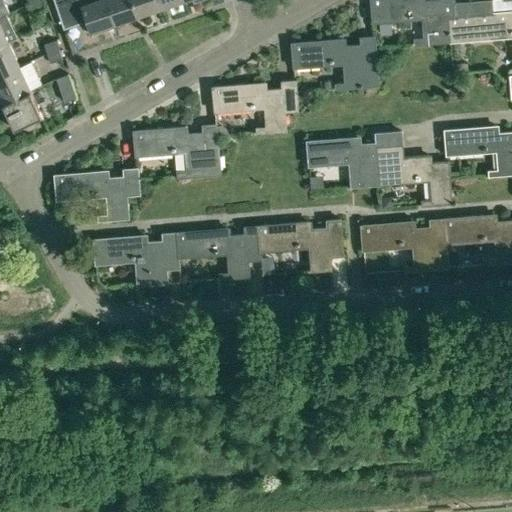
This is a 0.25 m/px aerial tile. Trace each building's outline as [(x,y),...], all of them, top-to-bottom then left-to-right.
[(0,0),(0,17),(7,14),(10,13),(3,0),(0,0)] [(42,0),(38,0),(30,3),(33,13),(45,8),(42,0)] [(116,23),(107,0),(54,0),(64,28),(83,22),(85,30),(91,28),(92,32),(94,31),(116,23)] [(107,0),(116,23),(138,16),(133,0),(107,0)] [(158,0),(133,0),(138,16),(161,8),(158,0)] [(184,0),(183,0),(158,0),(161,8),(184,0)] [(455,16),(454,3),(453,0),(435,0),(423,1),(422,0),(370,0),(373,22),(423,18),(424,37),(414,38),(415,44),(456,41),(455,16)] [(511,0),(494,0),(454,3),(455,16),(493,13),(511,11),(511,0)] [(455,16),(456,41),(511,37),(511,11),(493,13),(455,16)] [(7,14),(0,17),(0,46),(9,42),(18,38),(7,14)] [(294,68),(345,63),(346,82),(336,83),(336,88),(379,85),(375,36),(361,36),(361,44),(344,45),(343,38),(292,42),(294,68)] [(44,44),(47,53),(59,49),(56,39),(44,44)] [(0,46),(0,76),(20,67),(9,42),(0,46)] [(63,59),(59,49),(47,53),(51,63),(63,59)] [(31,91),(20,67),(0,76),(0,95),(4,104),(5,103),(31,91)] [(64,102),(77,97),(69,74),(56,78),(64,102)] [(287,130),(285,111),(299,110),(296,80),(282,81),(283,89),(265,90),(264,82),(213,86),(215,112),(265,108),(266,127),(257,127),(257,132),(287,130)] [(31,91),(5,103),(4,104),(16,130),(17,129),(16,127),(21,125),(22,128),(29,130),(35,127),(38,120),(37,118),(41,115),(43,118),(44,117),(31,91)] [(185,127),(134,131),(136,156),(186,152),(188,171),(178,172),(178,177),(221,173),(217,124),(203,125),(203,132),(186,134),(185,127)] [(511,132),(497,133),(496,126),(445,130),(447,155),(497,151),(499,170),(489,171),(489,176),(511,173),(511,132)] [(376,133),(377,142),(359,144),(358,137),(307,140),(309,166),(349,163),(350,182),(351,182),(352,187),(380,184),(378,147),(403,145),(402,131),(376,133)] [(404,157),(403,145),(378,147),(380,184),(429,181),(431,200),(422,200),(422,205),(452,203),(448,161),(429,162),(429,155),(404,157)] [(109,215),(99,215),(99,220),(129,218),(127,195),(140,194),(138,168),(124,169),(124,176),(107,178),(106,171),(55,175),(57,200),(107,196),(109,215)] [(495,214),(444,218),(446,243),(496,239),(497,258),(487,259),(488,264),(511,262),(511,219),(495,221),(495,214)] [(446,243),(444,218),(430,219),(431,227),(413,228),(413,221),(361,225),(363,250),(414,246),(415,265),(405,266),(406,271),(448,267),(446,243)] [(258,226),(261,251),(310,247),(312,271),(332,269),(331,256),(344,255),(341,219),(327,220),(327,227),(310,229),(309,222),(258,226)] [(176,232),(178,257),(228,253),(229,272),(219,273),(220,278),(250,276),(248,260),(261,259),(261,251),(258,226),(245,227),(245,234),(228,235),(227,228),(176,232)] [(136,261),(137,280),(138,284),(168,282),(167,269),(179,268),(178,257),(176,232),(163,233),(163,240),(146,242),(145,235),(94,239),(96,264),(136,261)]
